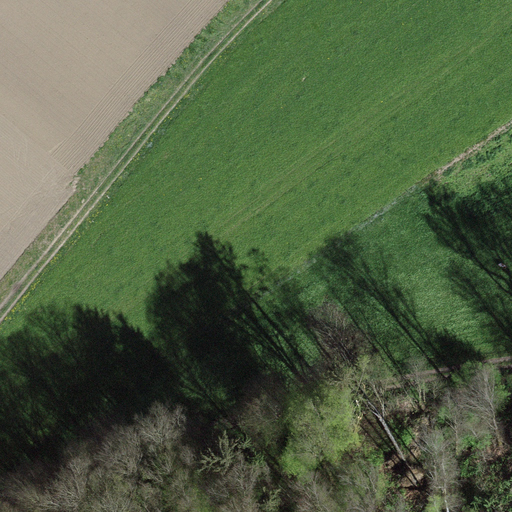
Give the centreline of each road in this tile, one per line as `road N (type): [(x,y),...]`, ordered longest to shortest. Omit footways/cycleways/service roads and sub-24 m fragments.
road 1 (track): [(511,357),(299,394),(0,490)]
road 2 (track): [(0,307),(178,84),(272,0)]
